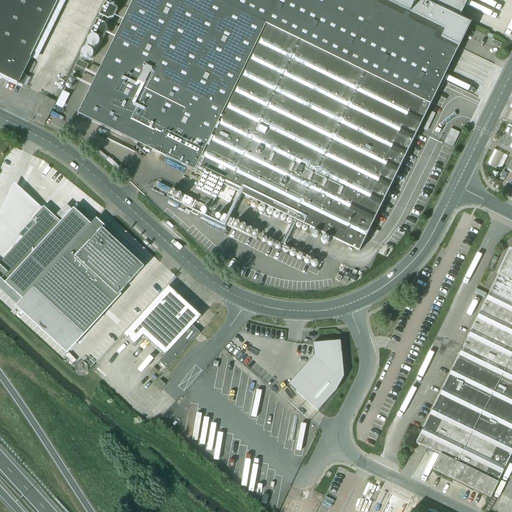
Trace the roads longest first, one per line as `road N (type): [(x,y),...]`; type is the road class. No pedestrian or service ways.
road 1 (tertiary): [(247,306),(62,150),(0,118)]
road 2 (unclassified): [(350,305),(367,366),(341,424),(342,443),(388,476)]
road 3 (tertiary): [(350,305),(394,278),(431,236),(456,184)]
road 4 (trunk): [(90,511),(0,375)]
road 5 (tertiary): [(456,184),(511,73)]
